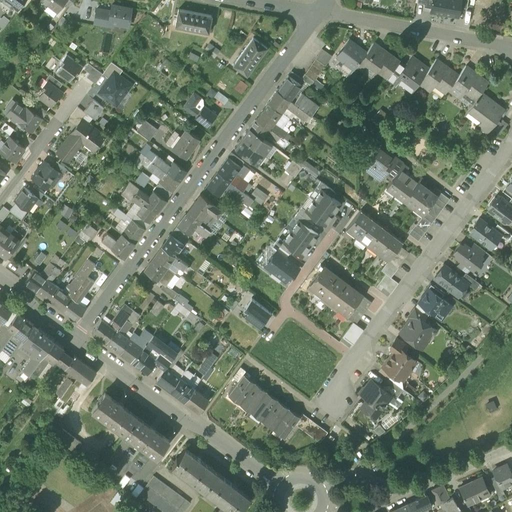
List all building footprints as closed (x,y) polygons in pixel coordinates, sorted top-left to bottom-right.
[(13,0),(13,2),(10,6),(13,9),(15,7),(18,9),(23,2),(20,0),(13,0)] [(47,4),(57,11),(65,1),(65,0),(39,0),(38,2),(44,7),(47,4)] [(430,12),(444,14),(446,0),(432,0),(431,8),(430,12)] [(446,0),(444,14),(457,17),(459,7),(460,0),(446,0)] [(47,4),(44,7),(55,15),(57,11),(47,4)] [(111,4),(110,10),(108,21),(114,22),(128,24),(131,8),(111,4)] [(113,25),(114,22),(108,21),(110,10),(96,8),(94,21),(113,25)] [(175,25),(208,31),(211,15),(178,9),(175,25)] [(0,25),(2,27),(9,18),(3,14),(0,17),(0,25)] [(233,64),(246,74),(267,47),(253,37),(233,64)] [(353,68),(356,64),(366,51),(348,38),(336,55),(353,68)] [(215,53),(219,48),(208,41),(205,46),(215,53)] [(386,77),(387,76),(398,61),(384,50),(383,51),(378,46),(373,41),(366,51),(356,64),(371,75),(375,68),(386,77)] [(322,48),(315,58),(325,65),(332,55),(322,48)] [(68,80),(74,72),(76,69),(78,71),(82,66),(66,53),(59,62),(61,64),(56,70),(68,80)] [(414,87),(418,81),(428,68),(410,54),(403,64),(398,61),(387,76),(395,82),(400,76),(414,87)] [(314,80),(325,65),(315,58),(304,73),(314,80)] [(428,68),(432,71),(440,61),(436,58),(428,68)] [(174,66),(165,59),(162,62),(171,70),(174,66)] [(119,74),(122,69),(111,61),(102,73),(108,78),(114,70),(119,74)] [(445,92),(448,88),(458,75),(458,74),(446,66),(445,67),(439,63),(440,61),(432,71),(428,68),(418,81),(426,87),(430,81),(433,83),(445,92)] [(86,76),(95,82),(102,73),(88,62),(84,68),(89,72),(86,76)] [(458,75),(462,78),(469,68),(465,65),(458,74),(458,75)] [(463,91),(475,99),(480,92),(487,82),(476,73),(475,75),(469,70),(470,69),(469,68),(462,78),(458,75),(448,88),(455,94),(460,88),(463,91)] [(98,91),(116,104),(131,83),(119,74),(114,70),(108,78),(109,81),(107,83),(104,84),(98,91)] [(288,75),(301,84),(304,80),(300,77),(291,71),(288,75)] [(47,79),(58,87),(62,82),(49,73),(45,78),(47,80),(47,79)] [(304,80),(310,85),(314,80),(304,73),(300,77),(304,80)] [(288,75),(277,89),(290,99),(295,93),(301,84),(288,75)] [(233,87),(241,92),(247,83),(240,78),(233,87)] [(50,105),(56,98),(57,96),(59,97),(63,91),(58,87),(47,79),(47,80),(40,88),(42,90),(38,96),(50,105)] [(212,86),(206,93),(212,98),(213,96),(218,90),(212,86)] [(299,114),(303,108),(293,101),(290,99),(277,89),(268,102),(281,112),(286,105),(298,114),(299,114)] [(213,96),(224,104),(228,98),(218,90),(213,96)] [(182,107),(195,116),(200,109),(195,106),(201,97),(193,92),(182,107)] [(502,108),(480,92),(475,99),(467,109),(480,118),(479,120),(476,124),(485,131),(486,130),(494,118),(502,108)] [(290,99),(293,101),(298,95),(295,93),(290,99)] [(316,102),(302,93),(298,95),(293,101),(303,108),(308,112),(316,102)] [(200,109),(203,104),(203,99),(201,97),(195,106),(200,109)] [(83,110),(94,118),(103,106),(92,98),(83,110)] [(15,120),(16,119),(22,110),(24,107),(15,100),(5,112),(15,120)] [(268,102),(263,108),(277,118),(281,112),(268,102)] [(33,110),(40,116),(42,118),(47,111),(38,104),(33,110)] [(203,104),(200,109),(195,116),(208,126),(216,114),(203,104)] [(25,105),(24,107),(22,110),(16,119),(23,124),(22,125),(31,131),(36,124),(35,123),(40,116),(33,110),(25,105)] [(69,117),(77,124),(81,119),(86,113),(77,106),(69,117)] [(273,122),(277,118),(263,108),(256,118),(269,127),(273,122)] [(299,114),(308,121),(313,116),(308,112),(303,108),(299,114)] [(466,111),(479,120),(480,118),(467,109),(466,111)] [(263,137),(266,133),(269,127),(256,118),(249,127),(263,137)] [(491,133),(493,130),(499,122),(499,121),(494,118),(486,130),(491,133)] [(56,153),(66,160),(83,137),(95,146),(103,135),(81,119),(77,124),(71,131),(72,132),(56,153)] [(136,130),(149,140),(157,128),(144,119),(136,130)] [(501,119),(499,121),(499,122),(493,130),(498,133),(506,122),(501,119)] [(1,127),(9,134),(13,128),(5,122),(1,127)] [(273,130),(280,135),(282,137),(286,131),(284,130),(277,125),(273,130)] [(249,127),(242,137),(264,154),(272,144),(262,137),(249,127)] [(273,130),(269,127),(266,133),(276,140),(280,135),(273,130)] [(172,147),(185,157),(199,138),(186,128),(172,147)] [(4,154),(15,162),(20,154),(19,153),(24,146),(10,136),(5,143),(10,147),(4,154)] [(257,164),(264,154),(242,137),(234,147),(257,164)] [(378,167),(392,177),(402,163),(379,146),(376,146),(373,150),(374,153),(364,166),(373,174),(378,167)] [(156,156),(153,153),(151,156),(146,152),(144,155),(152,161),(156,156)] [(228,156),(241,166),(242,164),(244,162),(231,152),(228,156)] [(136,160),(146,168),(147,167),(152,161),(144,155),(141,153),(136,160)] [(152,161),(165,170),(169,165),(156,156),(152,161)] [(217,171),(230,181),(233,176),(236,173),(241,166),(228,156),(217,171)] [(285,170),(294,177),(302,167),(292,159),(285,170)] [(58,172),(61,174),(66,168),(55,160),(51,166),(58,171),(58,172)] [(30,176),(45,188),(58,172),(58,171),(51,166),(44,161),(36,171),(35,170),(30,176)] [(154,172),(160,176),(165,170),(152,161),(147,167),(154,172)] [(172,161),(169,165),(165,170),(179,181),(186,172),(172,161)] [(408,167),(402,163),(392,177),(386,185),(395,192),(409,174),(405,171),(408,167)] [(242,164),(241,166),(236,173),(242,177),(249,169),(242,164)] [(247,183),(254,173),(249,169),(242,177),(241,178),(247,183)] [(160,176),(158,180),(172,191),(179,181),(165,170),(160,176)] [(230,181),(217,171),(206,186),(219,195),(223,189),(230,181)] [(135,180),(143,186),(150,178),(149,178),(141,172),(135,180)] [(154,172),(149,178),(150,178),(156,183),(158,180),(160,176),(154,172)] [(395,192),(404,199),(421,177),(416,173),(413,177),(409,174),(395,192)] [(239,180),(233,176),(230,181),(235,185),(239,180)] [(404,199),(413,206),(427,188),(423,185),(426,181),(421,177),(404,199)] [(241,178),(240,178),(239,180),(235,185),(239,188),(242,190),(245,193),(251,186),(247,183),(241,178)] [(170,193),(172,191),(158,180),(156,183),(158,184),(170,193)] [(126,188),(134,194),(138,188),(130,181),(125,188),(126,188)] [(223,189),(233,196),(234,195),(237,197),(242,190),(239,188),(235,185),(230,181),(223,189)] [(321,189),(325,184),(320,181),(317,186),(321,189)] [(153,190),(166,199),(170,193),(158,184),(153,190)] [(325,184),(321,189),(331,196),(335,192),(325,184)] [(37,196),(39,198),(43,193),(33,185),(30,190),(38,196),(37,196)] [(16,201),(28,209),(37,196),(38,196),(30,190),(24,186),(14,199),(16,201)] [(431,191),(427,188),(413,206),(423,213),(425,210),(432,200),(436,196),(440,191),(434,187),(431,191)] [(122,193),(130,199),(134,194),(126,188),(122,193)] [(149,196),(138,188),(134,194),(157,211),(166,199),(153,190),(149,196)] [(252,197),(260,203),(266,195),(258,189),(252,197)] [(333,214),(340,203),(331,196),(321,189),(313,199),(333,214)] [(237,197),(248,205),(253,199),(245,193),(242,190),(237,197)] [(440,191),(436,196),(445,203),(449,198),(440,191)] [(200,193),(195,201),(214,215),(219,208),(220,208),(210,201),(200,193)] [(157,211),(134,194),(130,199),(134,202),(141,207),(136,213),(149,222),(157,211)] [(487,209),(503,221),(511,220),(511,218),(511,213),(511,205),(507,202),(498,195),(495,198),(494,197),(488,205),(489,206),(487,209)] [(219,208),(222,210),(225,205),(214,196),(210,201),(220,208),(219,208)] [(436,196),(432,200),(442,207),(445,203),(436,196)] [(333,214),(313,199),(306,210),(316,217),(325,224),(333,214)] [(432,200),(425,210),(435,217),(442,207),(432,200)] [(9,209),(21,218),(28,209),(16,201),(9,209)] [(205,227),(214,215),(195,201),(186,213),(205,227)] [(141,207),(134,202),(125,214),(132,219),(136,213),(141,207)] [(0,207),(0,219),(1,220),(6,213),(9,209),(3,204),(0,207)] [(225,205),(222,210),(217,217),(222,221),(231,209),(225,205)] [(298,211),(302,215),(306,210),(301,207),(298,211)] [(125,214),(117,208),(114,211),(113,213),(121,219),(123,221),(122,223),(126,226),(132,219),(125,214)] [(347,227),(358,234),(371,217),(360,209),(358,212),(347,227)] [(316,217),(306,210),(302,215),(312,222),(316,217)] [(423,213),(422,214),(431,222),(435,217),(425,210),(423,213)] [(298,220),(299,220),(302,215),(298,211),(294,216),(298,220)] [(132,219),(145,228),(149,222),(136,213),(132,219)] [(208,229),(205,227),(186,213),(177,225),(185,231),(189,234),(193,228),(205,237),(210,231),(208,229)] [(422,214),(419,219),(428,226),(431,222),(422,214)] [(213,233),(222,221),(217,217),(214,215),(205,227),(208,229),(210,231),(213,233)] [(312,222),(302,215),(299,220),(308,227),(312,222)] [(358,234),(368,242),(381,225),(371,217),(358,234)] [(470,232),(490,247),(493,244),(492,240),(494,237),(498,237),(500,234),(500,233),(493,228),(478,217),(473,225),(474,226),(470,232)] [(115,227),(122,233),(126,226),(122,223),(123,221),(121,219),(115,227)] [(126,226),(122,233),(134,242),(145,228),(132,219),(126,226)] [(419,219),(415,223),(425,230),(428,226),(419,219)] [(298,220),(291,230),(310,245),(318,234),(308,227),(299,220),(298,220)] [(86,223),(81,230),(92,238),(97,231),(86,223)] [(415,223),(412,228),(422,235),(425,230),(415,223)] [(500,234),(507,240),(511,234),(497,223),(493,228),(500,233),(500,234)] [(0,246),(9,235),(3,230),(4,229),(0,225),(0,246)] [(177,225),(172,231),(180,237),(185,231),(177,225)] [(368,242),(378,250),(392,232),(381,225),(368,242)] [(65,231),(72,235),(75,230),(69,226),(65,231)] [(345,229),(356,237),(358,234),(347,227),(345,229)] [(418,239),(422,235),(412,228),(408,232),(418,239)] [(13,229),(9,235),(15,239),(19,234),(13,229)] [(302,255),(310,245),(291,230),(283,240),(283,241),(293,248),(302,255)] [(89,237),(81,231),(78,235),(86,241),(89,237)] [(178,240),(180,237),(172,231),(170,234),(178,240)] [(101,239),(111,247),(116,239),(107,232),(101,239)] [(402,240),(392,232),(378,250),(388,257),(386,260),(387,260),(388,259),(392,254),(395,249),(399,245),(402,240)] [(122,233),(116,239),(111,247),(110,247),(123,257),(135,242),(134,242),(122,233)] [(170,234),(162,245),(184,262),(188,257),(178,250),(182,243),(178,240),(170,234)] [(356,237),(366,245),(368,242),(358,234),(356,237)] [(17,241),(15,239),(9,235),(0,246),(0,252),(5,256),(12,248),(17,241)] [(279,246),(283,241),(283,240),(279,237),(275,242),(279,246)] [(283,241),(279,246),(289,253),(293,248),(283,241)] [(275,242),(271,247),(276,251),(286,258),(289,253),(279,246),(275,242)] [(366,245),(377,252),(378,250),(368,242),(366,245)] [(470,247),(481,255),(485,250),(474,242),(470,247)] [(470,247),(468,245),(466,248),(462,244),(459,243),(453,251),(455,253),(460,256),(458,259),(460,260),(464,263),(470,268),(473,270),(475,266),(477,268),(482,261),(480,260),(483,256),(481,255),(470,247)] [(180,268),(184,262),(162,245),(154,256),(167,265),(170,260),(180,268)] [(399,245),(395,249),(405,256),(408,252),(399,245)] [(4,257),(10,261),(17,252),(12,248),(5,256),(4,257)] [(395,249),(392,254),(401,261),(405,256),(395,249)] [(377,252),(386,260),(388,257),(378,250),(377,252)] [(276,251),(266,265),(273,270),(282,278),(285,280),(291,272),(293,274),(298,267),(286,258),(276,251)] [(33,262),(37,265),(44,257),(40,253),(33,262)] [(392,254),(388,259),(398,266),(401,261),(392,254)] [(157,278),(167,265),(154,256),(144,269),(157,278)] [(387,260),(384,264),(394,271),(398,266),(388,259),(387,260)] [(68,294),(71,296),(86,276),(94,265),(87,260),(73,279),(75,281),(67,291),(70,292),(68,294)] [(49,262),(40,273),(46,277),(54,266),(49,262)] [(466,272),(470,268),(464,263),(461,268),(465,272),(466,272)] [(381,269),(386,273),(390,276),(394,271),(384,264),(381,269)] [(434,277),(456,293),(461,287),(463,288),(463,287),(467,282),(461,277),(443,264),(434,277)] [(175,271),(167,265),(157,278),(163,283),(165,285),(165,284),(175,271)] [(315,276),(321,268),(318,266),(316,265),(310,273),(315,276)] [(314,289),(322,295),(336,275),(338,273),(334,270),(332,272),(323,265),(323,266),(321,268),(315,276),(311,281),(317,285),(314,289)] [(54,266),(46,277),(50,281),(59,269),(54,266)] [(36,291),(46,277),(40,273),(34,269),(24,282),(36,291)] [(273,270),(269,275),(279,282),(282,278),(273,270)] [(467,282),(475,288),(480,282),(466,272),(465,272),(461,277),(467,282)] [(390,276),(386,273),(376,286),(381,289),(383,286),(391,292),(398,282),(390,276)] [(322,295),(330,301),(347,279),(342,275),(340,278),(336,275),(322,295)] [(94,281),(86,276),(71,296),(76,300),(79,296),(82,297),(87,290),(94,281)] [(36,291),(47,299),(57,285),(50,281),(46,277),(36,291)] [(330,301),(338,307),(353,288),(350,285),(352,282),(347,279),(330,301)] [(312,293),(314,289),(317,285),(311,281),(306,288),(312,293)] [(160,288),(170,295),(173,290),(165,284),(165,285),(163,283),(160,288)] [(431,289),(441,297),(445,292),(434,284),(431,289)] [(47,299),(61,310),(71,296),(68,294),(57,285),(47,299)] [(355,285),(353,288),(338,307),(347,314),(346,314),(347,314),(349,311),(353,306),(357,301),(362,294),(358,292),(360,289),(355,285)] [(468,291),(463,287),(463,288),(458,295),(462,298),(468,291)] [(419,301),(426,307),(430,310),(430,311),(433,313),(435,313),(438,309),(445,314),(451,305),(441,297),(431,289),(430,288),(424,295),(423,295),(419,301)] [(94,296),(87,290),(82,297),(89,302),(94,296)] [(169,296),(174,299),(178,294),(173,290),(170,295),(169,296)] [(362,294),(357,301),(366,308),(371,301),(362,294)] [(76,300),(71,296),(61,310),(76,320),(86,307),(76,300)] [(244,316),(259,327),(271,312),(251,298),(243,308),(247,311),(244,316)] [(12,308),(2,300),(0,302),(0,329),(0,328),(0,324),(2,322),(12,308)] [(149,310),(156,316),(164,305),(157,300),(149,310)] [(177,301),(174,306),(170,312),(173,315),(176,314),(179,310),(187,316),(190,311),(178,302),(177,301)] [(357,301),(353,306),(363,313),(366,308),(357,301)] [(121,308),(126,312),(130,307),(125,303),(121,308)] [(353,306),(349,311),(359,318),(363,313),(353,306)] [(412,319),(417,323),(421,318),(423,320),(427,315),(423,312),(415,306),(408,316),(410,318),(412,319)] [(12,308),(2,322),(7,326),(17,312),(12,308)] [(125,320),(126,319),(129,315),(126,312),(121,308),(117,314),(119,316),(125,320)] [(133,310),(129,315),(126,319),(132,323),(139,314),(133,310)] [(346,315),(353,321),(356,323),(359,318),(349,311),(347,314),(346,314),(346,315)] [(17,312),(7,326),(14,331),(24,317),(17,312)] [(113,327),(111,329),(116,333),(118,330),(125,320),(119,316),(112,326),(113,327)] [(24,317),(14,331),(23,338),(33,324),(24,317)] [(400,331),(417,344),(421,338),(425,340),(431,332),(432,333),(434,333),(436,330),(435,328),(433,326),(432,326),(423,320),(421,318),(417,323),(412,319),(408,324),(406,323),(400,331)] [(118,330),(124,335),(132,323),(126,319),(125,320),(118,330)] [(107,344),(116,333),(111,329),(100,321),(92,332),(107,344)] [(355,323),(356,323),(353,321),(342,335),(352,343),(363,329),(355,323)] [(7,326),(2,322),(0,324),(0,328),(0,329),(0,350),(1,349),(14,331),(7,326)] [(300,356),(302,354),(311,342),(304,337),(306,333),(301,329),(299,330),(290,323),(284,331),(283,330),(273,343),(284,351),(288,347),(300,356)] [(18,345),(23,349),(27,343),(38,328),(33,324),(23,338),(18,345)] [(36,349),(42,354),(43,354),(53,339),(38,328),(27,343),(36,349)] [(130,336),(128,338),(143,348),(153,335),(144,328),(136,340),(130,336)] [(124,335),(118,330),(116,333),(107,344),(118,352),(128,338),(124,335)] [(18,345),(23,338),(14,331),(1,349),(2,349),(10,355),(18,345)] [(143,348),(156,358),(166,344),(153,335),(143,348)] [(401,378),(402,379),(416,360),(403,351),(408,345),(396,336),(390,345),(391,349),(392,351),(388,357),(386,357),(384,360),(384,362),(382,364),(393,372),(393,375),(398,378),(401,378)] [(143,348),(128,338),(118,352),(132,362),(143,348)] [(53,339),(43,354),(49,359),(53,361),(60,351),(63,346),(53,339)] [(171,341),(168,346),(176,352),(180,348),(171,341)] [(321,349),(311,342),(302,354),(312,361),(314,358),(317,354),(321,349)] [(36,349),(27,343),(23,349),(31,356),(36,349)] [(168,346),(166,344),(156,358),(157,359),(156,360),(165,367),(166,366),(176,352),(168,346)] [(156,358),(143,348),(132,362),(147,373),(156,360),(157,359),(156,358)] [(10,355),(2,349),(0,350),(0,356),(6,361),(10,355)] [(25,364),(31,369),(42,354),(36,349),(31,356),(25,364)] [(53,368),(60,374),(65,367),(71,359),(60,351),(53,361),(56,363),(53,368)] [(38,374),(49,359),(43,354),(42,354),(31,369),(31,370),(38,374)] [(69,370),(74,374),(84,361),(74,354),(71,359),(65,367),(69,370)] [(317,354),(314,358),(329,369),(332,364),(317,354)] [(325,374),(329,369),(314,358),(312,361),(310,363),(315,367),(325,374)] [(49,359),(38,374),(44,379),(52,368),(53,368),(56,363),(53,361),(49,359)] [(96,370),(84,361),(74,374),(76,376),(82,379),(86,383),(96,370)] [(25,364),(22,368),(28,373),(31,370),(31,369),(25,364)] [(378,370),(388,377),(389,378),(393,372),(382,364),(378,370)] [(156,379),(170,390),(180,377),(166,366),(165,367),(156,379)] [(232,377),(237,381),(243,373),(245,370),(240,366),(232,377)] [(321,379),(325,374),(315,367),(311,371),(321,379)] [(20,368),(17,373),(24,378),(27,372),(20,368)] [(56,392),(61,395),(72,380),(73,380),(76,376),(74,374),(69,370),(65,375),(67,376),(56,392)] [(317,383),(321,379),(311,371),(308,376),(317,383)] [(289,408),(288,407),(287,406),(286,408),(281,404),(282,403),(277,399),(271,394),(270,396),(265,392),(266,391),(266,390),(265,390),(264,391),(259,388),(260,386),(254,382),(254,381),(252,383),(248,380),(249,378),(243,373),(237,381),(228,394),(229,395),(230,393),(240,400),(238,402),(239,402),(240,403),(241,401),(251,408),(249,410),(250,411),(251,412),(253,409),(262,417),(261,419),(262,420),(264,418),(273,425),(272,427),(273,428),(275,426),(285,434),(283,436),(284,436),(294,423),(300,416),(299,415),(294,411),(292,413),(288,409),(289,408)] [(78,385),(82,379),(76,376),(73,380),(72,380),(61,395),(65,399),(74,387),(76,384),(78,385)] [(314,388),(317,383),(308,376),(304,381),(314,388)] [(194,388),(180,377),(170,390),(184,401),(194,388)] [(402,388),(389,378),(388,377),(382,386),(392,394),(396,397),(402,388)] [(362,405),(376,415),(381,408),(384,408),(387,404),(387,401),(392,394),(382,386),(370,378),(360,392),(368,398),(362,405)] [(80,391),(86,383),(82,379),(78,385),(76,384),(74,387),(80,391)] [(310,393),(314,388),(304,381),(301,386),(310,393)] [(307,398),(310,393),(301,386),(297,391),(307,398)] [(208,398),(194,388),(184,401),(198,411),(208,398)] [(90,409),(123,433),(136,416),(103,392),(90,409)] [(230,393),(229,395),(238,402),(240,400),(230,393)] [(236,405),(238,402),(229,395),(228,394),(225,398),(236,405)] [(56,413),(60,407),(65,401),(59,397),(55,403),(50,409),(56,413)] [(485,402),(488,410),(495,407),(493,400),(485,402)] [(50,409),(55,403),(52,401),(44,410),(48,413),(50,409)] [(241,401),(240,403),(249,410),(251,408),(241,401)] [(63,409),(60,407),(56,413),(61,417),(70,406),(66,404),(63,409)] [(253,409),(251,412),(253,413),(261,419),(262,417),(253,409)] [(259,423),(261,419),(253,413),(250,417),(259,423)] [(294,423),(299,427),(307,417),(301,413),(299,415),(300,416),(294,423)] [(168,439),(136,416),(123,433),(155,457),(168,439)] [(312,420),(307,417),(299,427),(304,430),(312,420)] [(264,418),(262,420),(272,427),(273,425),(264,418)] [(317,424),(312,420),(304,430),(309,434),(317,424)] [(321,428),(317,424),(309,434),(314,438),(321,428)] [(275,426),(273,428),(283,436),(285,434),(275,426)] [(282,438),(283,436),(273,428),(272,431),(282,438)] [(327,431),(321,428),(314,438),(319,441),(327,431)] [(55,437),(75,452),(81,444),(61,429),(55,437)] [(170,467),(222,505),(231,511),(239,511),(251,496),(184,448),(177,458),(175,457),(173,459),(175,460),(170,467)] [(112,465),(104,474),(109,478),(116,468),(112,465)] [(496,479),(501,489),(502,489),(511,483),(511,476),(506,465),(493,471),(496,479)] [(125,475),(118,484),(123,488),(130,478),(125,475)] [(138,494),(161,511),(181,511),(188,504),(152,476),(143,488),(138,494)] [(466,501),(468,505),(490,495),(490,494),(487,495),(480,479),(482,478),(482,477),(459,487),(466,501)] [(487,495),(490,494),(482,478),(480,479),(487,495)] [(491,481),(498,497),(504,494),(502,489),(501,489),(496,479),(491,481)] [(138,484),(131,494),(136,498),(138,494),(143,488),(138,484)] [(456,511),(460,510),(456,505),(452,498),(450,500),(443,487),(444,487),(443,485),(431,491),(438,505),(440,505),(441,507),(443,511),(456,511)] [(109,503),(118,510),(126,500),(116,492),(109,503)] [(427,495),(411,502),(415,511),(419,511),(426,509),(432,507),(427,495)] [(460,510),(461,511),(471,511),(468,505),(466,501),(456,505),(460,510)] [(389,511),(411,511),(408,503),(389,511)]
